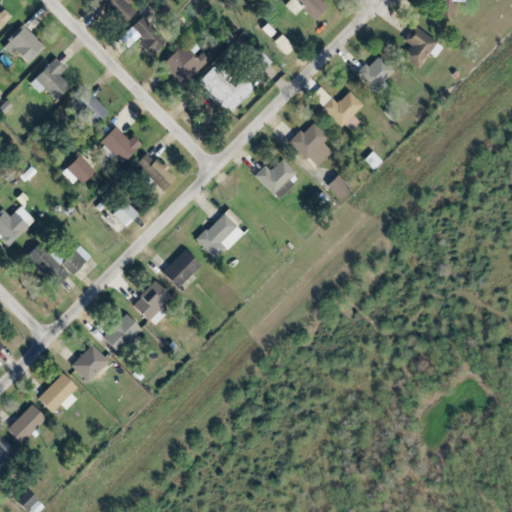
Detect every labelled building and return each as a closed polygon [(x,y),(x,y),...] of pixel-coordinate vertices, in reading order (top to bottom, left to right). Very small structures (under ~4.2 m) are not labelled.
[(127,4),(131,0),(97,0),(120,26),(135,12),(127,4)] [(313,21),(327,7),(319,0),(288,0),(283,6),(294,16),(301,9),(313,21)] [(2,10),(0,11),(0,26),(10,17),(2,10)] [(149,57),(166,41),(143,16),(126,31),(149,57)] [(9,55),(13,51),(27,64),(43,47),(21,26),(1,47),(9,55)] [(402,42),(410,47),(403,58),(419,68),(428,54),(435,58),(442,46),(412,27),(402,42)] [(293,48),(281,35),(273,43),(286,56),(293,48)] [(202,53),(195,59),(182,45),(160,66),(180,87),(209,60),(202,53)] [(374,91),(393,70),(378,56),(368,67),(364,64),(355,74),(374,91)] [(63,68),(53,58),(29,84),(39,93),(43,89),(55,100),(69,86),(57,75),(63,68)] [(253,88),(244,79),(235,89),(212,67),(197,83),(230,113),(253,88)] [(331,99),(322,107),(347,134),(359,123),(352,115),(362,106),(349,92),(336,104),(331,99)] [(75,106),(93,126),(107,112),(89,93),(75,106)] [(322,143),(327,138),(312,124),(303,134),(298,130),(287,142),(316,169),(331,152),(322,143)] [(140,145),(132,137),(127,141),(114,127),(99,142),(120,164),(140,145)] [(174,179),(147,152),(134,164),(162,191),(174,179)] [(63,172),(79,187),(94,171),(78,156),(63,172)] [(295,174),(281,159),(268,172),(263,166),(253,176),(276,201),(293,185),(288,180),(295,174)] [(339,200),(350,188),(336,175),(325,187),(339,200)] [(136,214),(122,202),(110,215),(124,227),(136,214)] [(0,238),(8,246),(33,220),(19,207),(9,217),(0,209),(0,238)] [(241,233),(235,227),(240,221),(226,208),(194,242),(214,261),(241,233)] [(90,257),(78,245),(62,261),(46,246),(38,254),(33,249),(24,259),(54,289),(68,274),(70,277),(90,257)] [(161,274),(177,290),(199,266),(183,251),(161,274)] [(131,304),(152,327),(164,316),(158,310),(170,299),(155,282),(131,304)] [(140,329),(124,315),(101,339),(117,354),(140,329)] [(70,366),(86,383),(108,363),(91,345),(70,366)] [(70,394),(76,389),(62,374),(36,399),(50,414),(60,405),(65,410),(76,400),(70,394)] [(45,419),(30,405),(6,431),(22,446),(37,430),(36,429),(45,419)] [(0,466),(14,453),(0,437),(0,466)] [(16,500),(27,511),(37,511),(43,507),(26,490),(16,500)]
